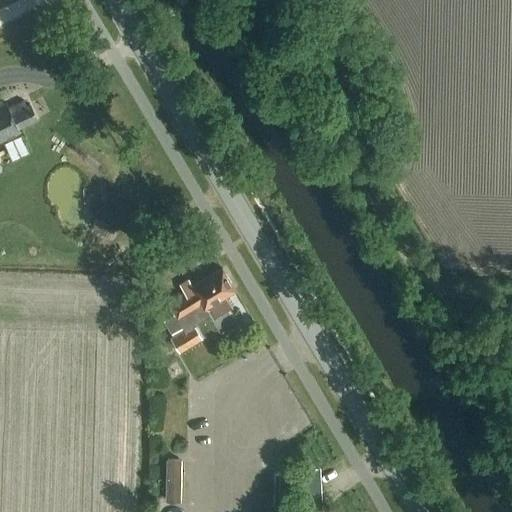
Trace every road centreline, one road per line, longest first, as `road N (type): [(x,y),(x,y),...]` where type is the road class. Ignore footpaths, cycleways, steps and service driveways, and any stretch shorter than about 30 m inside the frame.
road 1 (tertiary): [(418,511),(114,0)]
road 2 (track): [(262,0),(438,292),(511,295)]
